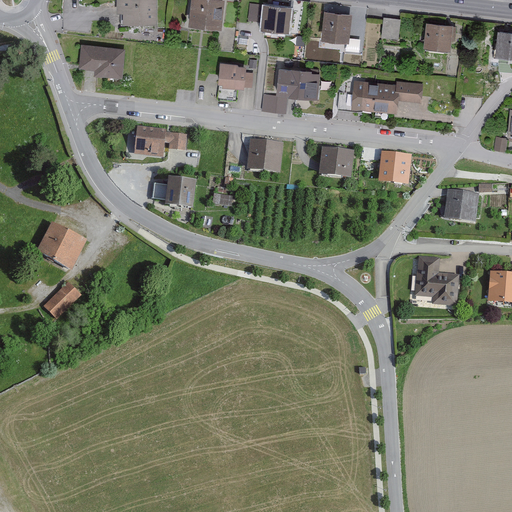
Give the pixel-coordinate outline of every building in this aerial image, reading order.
[(114,0),(114,13),(121,13),(121,22),(154,23),(153,0),(114,0)] [(221,0),(188,0),(185,23),(217,27),(221,0)] [(286,32),(289,7),(260,4),(258,29),(286,32)] [(349,14),(322,11),(319,39),(346,41),(349,14)] [(363,18),(356,17),(355,30),(363,30),(363,18)] [(399,21),(381,19),(380,37),(398,39),(399,21)] [(456,26),(424,23),(421,46),(448,49),(449,41),(454,42),(456,26)] [(511,32),(495,32),(493,56),(511,57),(511,32)] [(119,79),(123,49),(79,45),(76,68),(93,69),(92,76),(119,79)] [(236,65),(218,63),(215,83),(218,83),(216,98),(233,101),(235,88),(242,89),(242,87),(250,88),(252,74),(243,73),(244,67),(236,66),(236,65)] [(309,72),(284,69),(282,95),(315,99),(318,74),(309,73),(309,72)] [(419,103),(421,84),(395,81),(394,85),(364,82),(364,80),(353,79),(351,95),(359,96),(357,111),(394,115),(395,101),(419,103)] [(284,113),(286,98),(262,96),(261,111),(284,113)] [(183,152),(185,136),(164,134),(164,131),(135,128),(132,156),(161,159),(163,144),(168,145),(167,150),(183,152)] [(504,138),(494,137),(493,150),(503,151),(504,138)] [(281,144),(249,141),(246,170),(278,173),(281,144)] [(352,153),(320,149),(317,176),(349,180),(352,153)] [(411,157),(380,154),(377,183),(408,186),(411,157)] [(189,211),(193,183),(166,179),(165,187),(153,185),(151,201),(162,202),(162,207),(189,211)] [(488,185),(478,186),(478,194),(488,194),(488,185)] [(473,223),(475,194),(445,191),(443,220),(473,223)] [(229,207),(230,199),(212,196),(210,204),(229,207)] [(87,238),(52,219),(47,230),(36,249),(70,268),(87,238)] [(457,276),(436,274),(438,260),(417,258),(414,296),(431,297),(430,304),(454,307),(457,276)] [(511,303),(511,263),(511,264),(511,273),(488,272),(486,302),(511,303)] [(69,284),(45,307),(57,319),(80,296),(69,284)]
